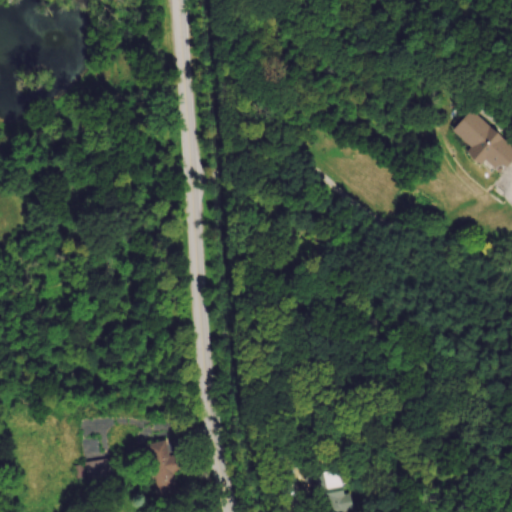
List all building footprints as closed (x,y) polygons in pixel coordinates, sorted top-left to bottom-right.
[(484,160),(499,173),(511,158),(511,146),(470,109),(451,130),(471,147),(465,153),(479,166),(484,160)] [(183,471),(180,454),(169,456),(166,442),(132,448),(138,478),(154,475),(158,497),(177,493),(174,473),(183,471)] [(292,457),(278,457),(278,481),(292,481),(292,457)] [(83,464),(87,481),(115,476),(111,458),(83,464)] [(337,511),(353,508),(349,495),(345,496),(341,482),(316,489),(322,511),(337,511)]
